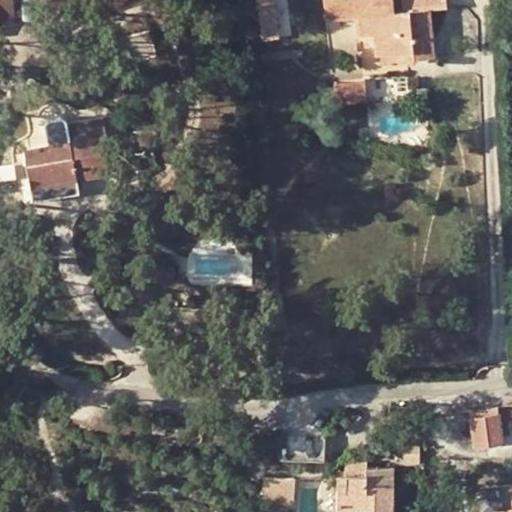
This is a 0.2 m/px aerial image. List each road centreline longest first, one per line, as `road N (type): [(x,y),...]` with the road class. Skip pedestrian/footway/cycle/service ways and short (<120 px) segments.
road 1 (unclassified): [(128,401),(435,389),(511,378)]
road 2 (unknown): [(491,66),(492,380)]
